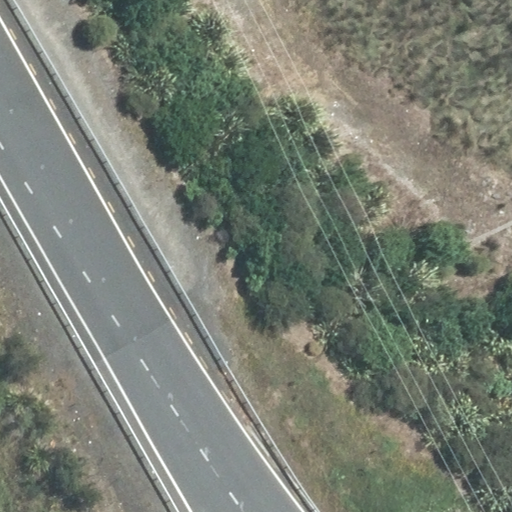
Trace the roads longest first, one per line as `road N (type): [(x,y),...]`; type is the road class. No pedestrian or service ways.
road 1 (motorway): [(0,45),(153,322),(282,511)]
road 2 (track): [(261,0),(385,138),(483,213),(511,210)]
